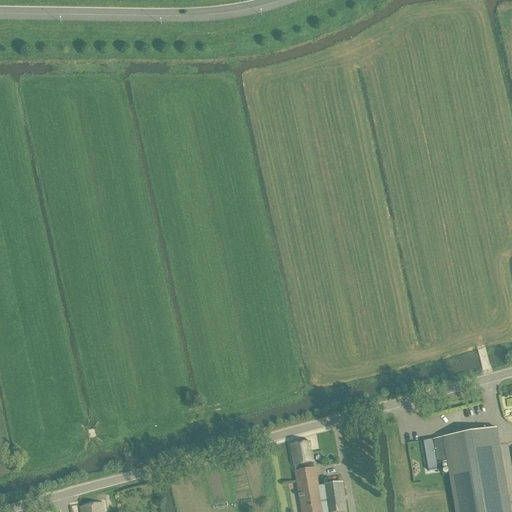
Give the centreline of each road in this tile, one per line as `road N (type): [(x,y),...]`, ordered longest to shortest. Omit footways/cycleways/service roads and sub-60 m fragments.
road 1 (unclassified): [(511,373),(5,511)]
road 2 (motorway): [(0,10),(199,12),(274,0)]
